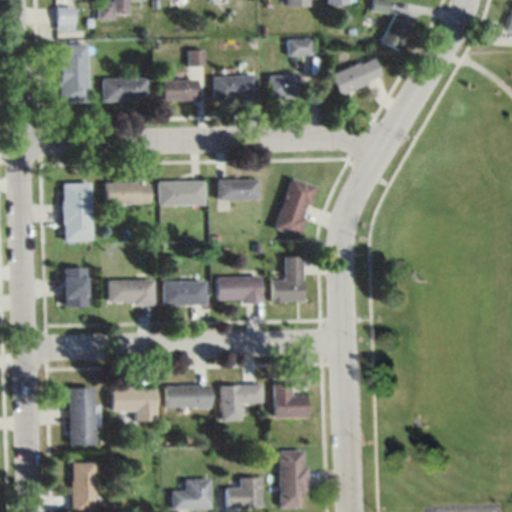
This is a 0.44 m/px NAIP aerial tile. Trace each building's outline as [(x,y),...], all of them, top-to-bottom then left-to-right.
[(73,7),(56,7),(56,31),(73,31),(73,7)] [(380,41),(398,50),(414,19),(396,9),(380,41)] [(312,55),(312,38),(287,38),(287,55),(312,55)] [(87,102),(87,43),(58,43),(58,102),(87,102)] [(202,50),(188,50),(188,65),(202,65),(202,50)] [(330,73),(337,93),(382,78),(374,57),(330,73)] [(298,74),(268,74),(268,97),(298,97),(298,74)] [(256,98),(256,75),(212,75),(212,98),(256,98)] [(147,78),(101,78),(101,102),(147,102),(147,78)] [(162,100),(196,100),(196,79),(162,79),(162,100)] [(299,237),(315,185),(288,177),(272,229),(299,237)] [(216,199),(256,199),(256,179),(216,179),(216,199)] [(202,180),(156,180),(156,204),(202,204),(202,180)] [(149,181),(103,181),(103,204),(149,204),(149,181)] [(61,241),(91,241),(90,182),(60,182),(61,241)] [(301,256),(281,256),(281,279),(270,279),(270,302),(301,302),(301,256)] [(62,267),(62,306),(85,306),(85,267),(62,267)] [(260,302),(260,276),(215,276),(215,302),(260,302)] [(152,304),(152,280),(106,280),(106,304),(152,304)] [(204,282),(161,282),(161,306),(204,306),(204,282)] [(218,384),(218,420),(240,420),(240,404),(260,403),(260,384),(218,384)] [(292,384),(271,384),(271,416),(304,416),(304,394),(292,394),(292,384)] [(208,385),(163,385),(163,408),(208,408),(208,385)] [(110,411),(132,411),(132,423),(154,423),(155,387),(110,386),(110,411)] [(67,387),(67,445),(92,445),(92,387),(67,387)] [(278,507),(306,507),(306,449),(278,449),(278,507)] [(70,462),(70,511),(94,511),(94,462),(70,462)] [(259,508),(259,477),(235,477),(235,488),(224,488),(224,508),(259,508)] [(169,509),(208,509),(208,479),(180,479),(180,490),(169,490),(169,509)]
